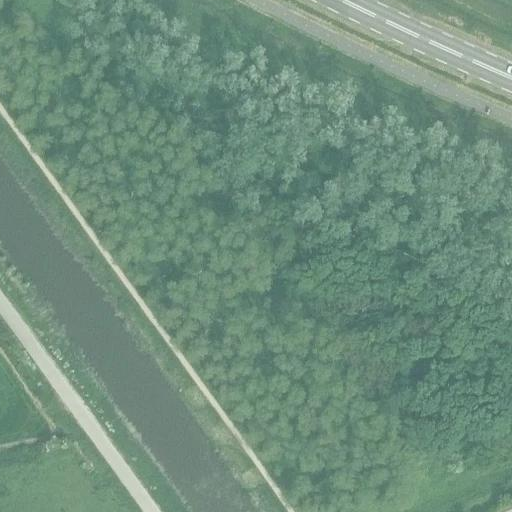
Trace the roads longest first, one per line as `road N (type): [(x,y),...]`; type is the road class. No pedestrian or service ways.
road 1 (unclassified): [(148,511),(0,301)]
road 2 (primary): [(511,77),(342,0)]
